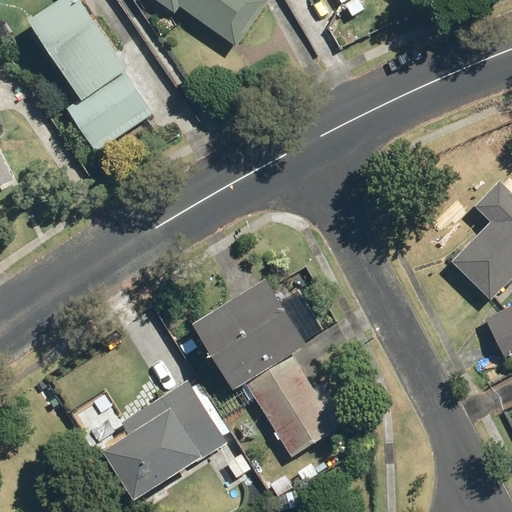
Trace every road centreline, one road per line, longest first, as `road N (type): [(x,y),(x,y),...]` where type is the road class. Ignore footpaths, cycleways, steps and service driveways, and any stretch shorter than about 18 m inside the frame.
road 1 (residential): [(314,140),(466,468),(470,511)]
road 2 (residential): [(0,334),(226,184),(314,140)]
road 3 (residential): [(314,140),(511,49)]
